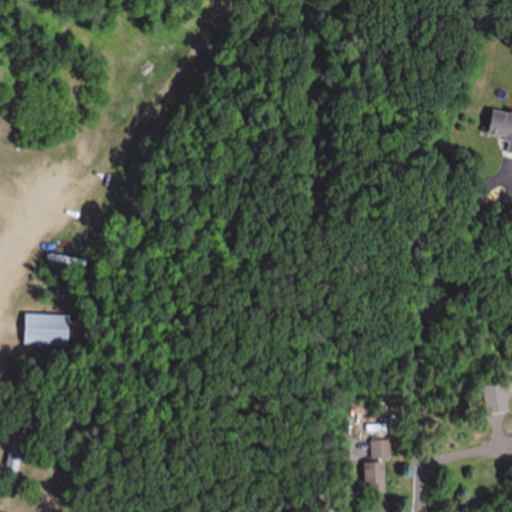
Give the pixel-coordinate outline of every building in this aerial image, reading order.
[(502,155),(511,156),(511,116),(484,112),(481,137),(504,140),(502,155)] [(69,167),(79,167),(79,145),(69,145),(69,167)] [(19,200),(29,203),(40,165),(30,162),(19,200)] [(77,347),(77,316),(19,316),(19,346),(77,347)] [(483,387),(483,414),(507,414),(507,387),(483,387)] [(391,441),(369,441),(369,460),(391,460),(391,441)] [(365,487),(365,494),(382,494),(381,464),(358,465),(359,487),(365,487)]
